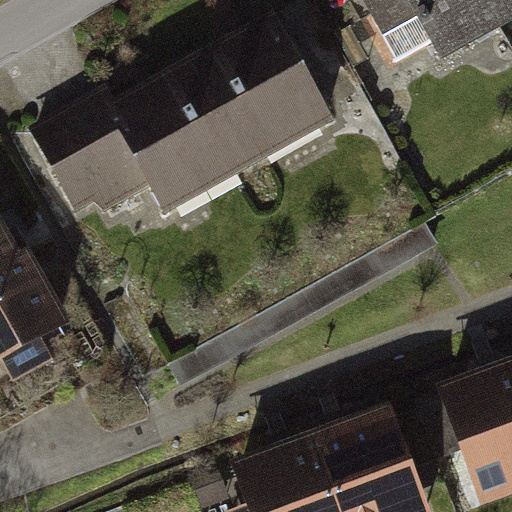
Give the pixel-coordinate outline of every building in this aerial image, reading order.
[(429,0),(464,66),(511,41),(511,9),(507,0),(429,0)] [(277,26),(190,72),(248,178),(334,132),(277,26)] [(170,220),(248,178),(190,72),(112,114),(152,187),(170,220)] [(98,198),(106,213),(152,187),(112,114),(103,97),(37,132),(78,209),(98,198)] [(0,264),(20,252),(0,218),(0,264)] [(26,249),(20,252),(0,264),(0,368),(73,324),(26,249)] [(501,511),(511,511),(511,395),(466,412),(501,511)] [(439,511),(417,439),(339,463),(353,511),(439,511)] [(257,511),(353,511),(339,463),(250,489),(257,511)]
